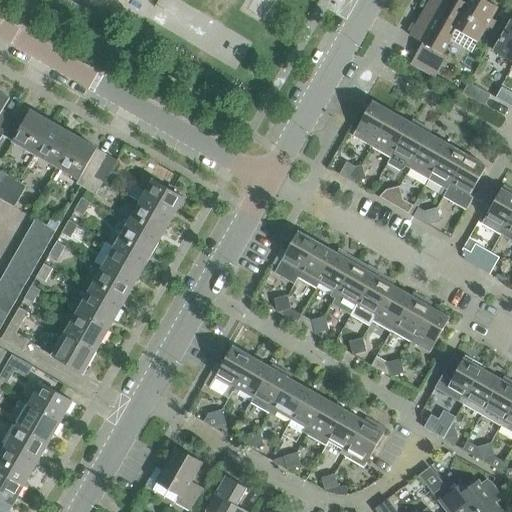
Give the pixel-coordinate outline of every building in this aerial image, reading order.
[(429,0),(424,11),(456,29),(450,40),(471,53),(486,27),(488,29),(494,20),(491,18),(497,7),(485,0),(462,0),(462,1),(460,0),(429,0)] [(424,11),(410,36),(422,43),(411,63),(435,77),(447,56),(442,53),(450,40),(456,29),(424,11)] [(511,18),(493,51),(511,61),(511,18)] [(468,82),(463,93),(484,105),(490,95),(468,82)] [(10,98),(0,92),(0,142),(15,117),(3,110),(10,98)] [(372,147),(391,112),(372,101),(352,135),(372,147)] [(31,110),(13,142),(36,155),(54,123),(31,110)] [(410,123),(391,112),(372,147),(390,157),(391,157),(410,123)] [(405,166),(409,168),(429,134),(431,130),(412,120),(410,123),(391,157),(390,157),(387,163),(400,170),(403,170),(405,166)] [(54,171),(56,167),(74,135),(54,123),(36,155),(44,160),(42,164),(54,171)] [(409,168),(428,179),(441,156),(448,145),(429,134),(409,168)] [(97,149),(98,148),(74,135),(56,167),(54,171),(77,184),(88,190),(96,177),(108,155),(97,149)] [(448,145),(441,156),(428,179),(447,190),(467,155),(448,145)] [(118,161),(108,155),(96,177),(104,181),(104,182),(106,183),(118,161)] [(467,155),(447,190),(443,197),(466,210),(473,198),(470,196),(486,166),(467,155)] [(355,167),(354,167),(345,162),(338,174),(352,182),(359,180),(355,167)] [(359,180),(365,178),(361,165),(355,167),(359,180)] [(18,181),(8,175),(0,188),(0,198),(6,202),(18,181)] [(104,181),(96,177),(88,190),(97,195),(104,182),(104,181)] [(130,196),(139,202),(172,220),(185,198),(152,179),(145,192),(135,187),(130,196)] [(28,187),(18,181),(6,202),(16,207),(28,187)] [(511,190),(503,185),(481,223),(501,234),(511,214),(511,190)] [(399,186),(392,188),(396,201),(403,200),(399,186)] [(392,188),(386,190),(381,198),(389,203),(396,201),(392,188)] [(83,216),(90,203),(81,198),(74,211),(83,216)] [(172,220),(139,202),(127,224),(159,242),(172,220)] [(430,210),(423,211),(418,208),(413,217),(427,225),(434,223),(430,210)] [(437,208),(430,210),(434,223),(440,221),(437,208)] [(511,214),(501,234),(511,240),(511,214)] [(51,218),(47,226),(55,231),(60,223),(51,218)] [(55,231),(35,219),(30,228),(51,240),(55,231)] [(70,238),(78,225),(69,220),(61,233),(70,238)] [(146,264),(159,242),(127,224),(114,246),(146,264)] [(44,251),(51,240),(30,228),(23,239),(44,251)] [(294,283),(297,277),(317,242),(298,231),(286,251),(281,249),(272,264),(277,266),(274,272),(294,283)] [(18,249),(38,261),(44,251),(23,239),(18,249)] [(58,260),(65,247),(56,242),(49,255),(58,260)] [(297,277),(316,288),(336,253),(317,242),(297,277)] [(114,246),(102,268),(134,286),(146,264),(114,246)] [(485,260),(470,252),(463,248),(462,250),(465,261),(479,269),(480,270),(485,260)] [(32,272),(38,261),(18,249),(11,260),(32,272)] [(355,264),(336,253),(316,288),(335,298),(355,264)] [(32,272),(11,260),(6,270),(27,282),(32,272)] [(485,260),(480,270),(486,273),(489,275),(494,266),(485,260)] [(45,282),(53,269),(44,264),(36,277),(45,282)] [(373,275),(355,264),(335,298),(354,309),(373,275)] [(121,308),(134,286),(102,268),(89,290),(121,308)] [(6,270),(0,279),(0,280),(21,292),(27,282),(6,270)] [(370,326),(373,320),(392,285),(373,275),(354,309),(350,315),(370,326)] [(0,294),(14,303),(21,292),(0,280),(0,294)] [(411,296),(392,285),(373,320),(391,331),(411,296)] [(33,304),(40,291),(31,286),(24,299),(33,304)] [(77,312),(109,330),(121,308),(89,290),(82,302),(74,297),(68,307),(77,312)] [(413,293),(411,296),(391,331),(410,341),(430,307),(432,303),(413,293)] [(0,308),(9,313),(14,303),(0,294),(0,308)] [(287,295),(281,297),(284,310),(291,309),(287,295)] [(281,297),(274,299),(277,312),(284,310),(281,297)] [(410,341),(430,352),(449,318),(430,307),(410,341)] [(0,308),(0,322),(2,324),(9,313),(0,308)] [(19,308),(7,328),(0,339),(22,352),(29,340),(16,333),(28,313),(19,308)] [(77,312),(64,334),(96,352),(109,330),(77,312)] [(325,317),(318,318),(322,332),(328,330),(325,317)] [(322,332),(318,318),(311,320),(315,334),(322,332)] [(83,375),(96,352),(64,334),(57,347),(48,342),(42,351),(83,375)] [(362,338),(356,340),(359,353),(366,351),(362,338)] [(359,353),(356,340),(349,341),(351,348),(353,355),(359,353)] [(226,402),(232,391),(238,381),(252,357),(232,346),(221,366),(216,363),(209,374),(214,377),(207,391),(226,402)] [(12,355),(6,366),(0,375),(0,379),(7,384),(14,371),(26,377),(32,366),(12,355)] [(252,357),(238,381),(232,391),(251,402),(270,368),(252,357)] [(372,366),(390,375),(390,376),(397,374),(393,361),(386,362),(387,363),(376,358),(372,366)] [(463,404),(479,375),(483,369),(463,358),(457,369),(448,364),(435,388),(463,404)] [(404,372),(400,359),(393,361),(397,374),(404,372)] [(251,402),(270,413),(291,375),(272,364),(270,368),(251,402)] [(483,369),(479,375),(463,404),(482,415),(502,380),(483,369)] [(270,413),(288,424),(308,389),(290,379),(292,375),(291,375),(270,413)] [(511,406),(511,386),(502,380),(482,415),(501,426),(511,406)] [(41,382),(28,404),(60,421),(72,400),(41,382)] [(327,400),(308,389),(288,424),(307,434),(314,422),(327,400)] [(327,400),(314,422),(307,434),(326,445),(345,411),(327,400)] [(60,421),(28,404),(16,425),(48,442),(60,421)] [(511,431),(511,406),(501,426),(511,431)] [(222,410),(215,411),(219,425),(225,423),(222,410)] [(212,427),(219,425),(215,411),(208,413),(212,427)] [(326,445),(345,456),(364,421),(345,411),(326,445)] [(430,415),(423,428),(443,439),(453,422),(455,418),(444,411),(439,420),(430,415)] [(386,429),(366,418),(364,421),(345,456),(364,467),(386,429)] [(453,422),(443,439),(450,437),(457,435),(453,422)] [(16,425),(4,445),(36,463),(48,442),(16,425)] [(256,446),(263,445),(260,431),(253,433),(256,446)] [(250,448),(256,446),(253,433),(246,434),(250,448)] [(494,456),(490,443),(484,445),(487,458),(494,456)] [(4,445),(0,453),(0,470),(24,484),(36,463),(4,445)] [(484,445),(479,446),(477,446),(479,456),(480,460),(487,458),(484,445)] [(201,462),(177,448),(163,472),(156,468),(146,486),(153,490),(153,489),(191,511),(204,489),(190,481),(201,462)] [(294,468),(301,466),(297,452),(290,454),(294,468)] [(287,470),(294,468),(290,454),(284,456),(287,470)] [(434,491),(445,486),(436,467),(425,473),(434,491)] [(24,484),(0,470),(0,498),(12,505),(24,484)] [(331,489),(325,491),(338,494),(347,494),(346,482),(337,482),(335,474),(328,476),(331,489)] [(247,488),(225,476),(204,511),(248,511),(237,505),(247,488)] [(331,489),(328,476),(321,478),(325,491),(331,489)] [(481,485),(477,480),(466,488),(461,482),(437,500),(446,511),(501,511),(502,511),(494,502),(500,498),(499,494),(491,483),(490,483),(487,481),(481,485)] [(0,511),(8,511),(12,505),(0,498),(0,511)]
